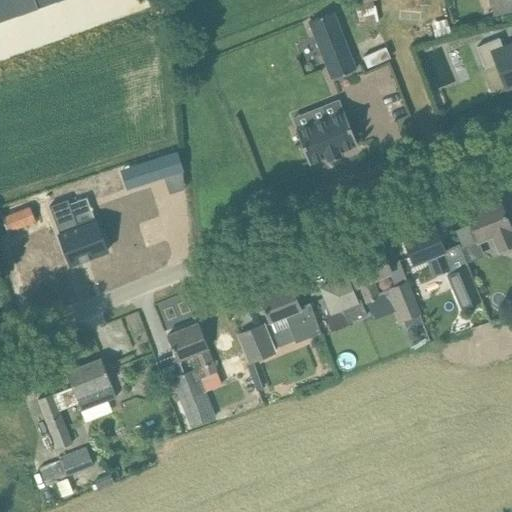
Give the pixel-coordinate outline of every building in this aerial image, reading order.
[(0,0),(0,19),(57,0),(0,0)] [(353,0),(359,24),(378,21),(375,4),(374,0),(353,0)] [(511,0),(491,0),(494,13),(511,9),(511,0)] [(336,20),(333,12),(309,22),(312,29),(331,79),(356,69),(336,20)] [(499,38),(476,47),(485,69),(481,71),(491,95),(506,89),(511,86),(511,43),(503,47),(499,38)] [(433,49),(433,52),(426,53),(430,87),(451,85),(446,47),(433,49)] [(296,130),(302,145),(309,164),(327,157),(328,160),(341,155),(340,151),(357,145),(344,111),(343,112),(338,100),(322,107),(327,118),(297,130),(296,130)] [(183,171),(176,151),(137,164),(144,184),(164,177),(183,171)] [(471,224),(455,231),(462,248),(478,241),(496,234),(502,248),(511,243),(511,234),(510,229),(511,228),(507,220),(500,201),(468,214),(471,224)] [(33,202),(3,209),(9,233),(38,226),(33,202)] [(68,209),(49,216),(69,268),(107,254),(95,224),(76,231),(68,209)] [(404,240),(412,258),(413,263),(428,257),(435,274),(447,269),(462,307),(482,299),(467,263),(459,244),(444,250),(435,227),(404,240)] [(351,275),(321,287),(331,313),(343,308),(349,323),(367,315),(360,299),(357,300),(352,288),(356,286),(360,285),(367,302),(380,297),(373,279),(390,272),(389,268),(381,249),(347,263),(351,275)] [(392,288),(404,319),(418,314),(405,283),(392,288)] [(437,284),(417,289),(420,300),(440,295),(437,284)] [(300,309),(298,304),(291,286),(260,298),(270,322),(275,333),(289,327),(292,334),(307,328),(300,310),(300,309)] [(205,391),(223,384),(208,348),(198,323),(167,336),(177,361),(189,356),(193,369),(172,377),(191,425),(215,416),(205,391)] [(238,335),(250,363),(275,353),(263,324),(238,335)] [(228,379),(246,371),(240,357),(222,365),(228,379)] [(66,372),(72,387),(78,403),(81,411),(117,397),(102,359),(66,372)] [(78,403),(72,387),(53,394),(53,393),(38,399),(57,449),(73,443),(61,410),(78,403)] [(55,478),(92,465),(86,448),(60,457),(60,458),(39,466),(47,486),(57,482),(55,478)] [(109,475),(95,481),(97,488),(112,483),(109,475)]
